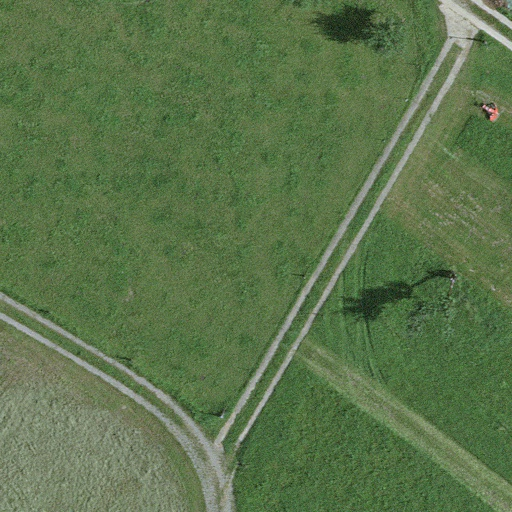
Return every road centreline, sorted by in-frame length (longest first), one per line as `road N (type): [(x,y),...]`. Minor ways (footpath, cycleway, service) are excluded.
road 1 (track): [(218,472),(470,13)]
road 2 (track): [(218,472),(151,400),(0,306)]
